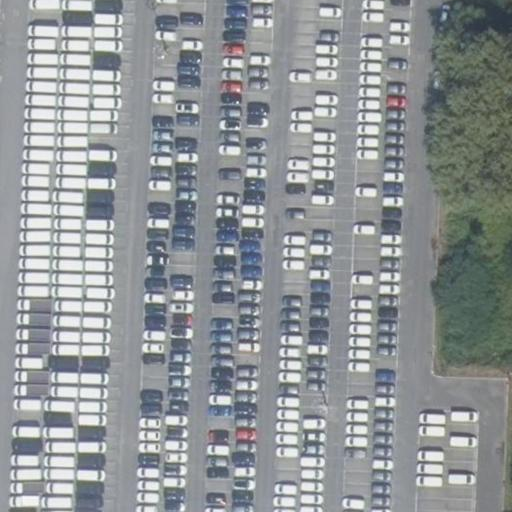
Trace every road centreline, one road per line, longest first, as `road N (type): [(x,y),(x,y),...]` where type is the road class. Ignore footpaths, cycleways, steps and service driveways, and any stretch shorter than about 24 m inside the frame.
road 1 (unknown): [(23,0),(0,511)]
road 2 (unknown): [(408,511),(425,0)]
